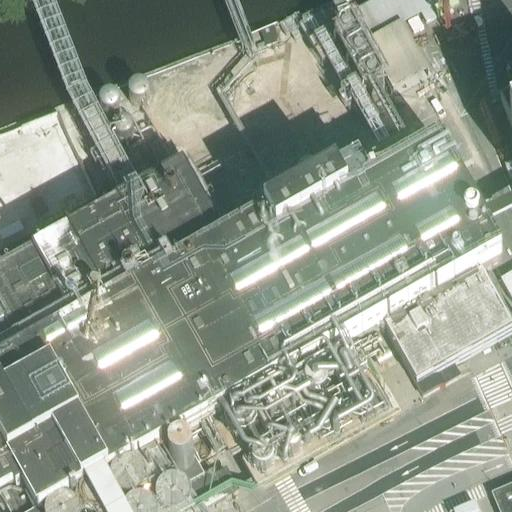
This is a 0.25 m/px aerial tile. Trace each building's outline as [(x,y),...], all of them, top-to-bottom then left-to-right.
[(393,97),(429,77),(402,29),(366,49),(393,97)] [(194,135),(196,81),(144,79),(142,135),(164,136),(164,134),(194,135)] [(386,142),(399,135),(383,109),(371,115),(386,142)] [(335,184),(338,185),(360,173),(364,180),(366,178),(369,176),(371,173),(373,171),(374,168),(375,165),(376,162),(377,159),(378,156),(378,153),(378,149),(377,146),(376,143),(375,140),(374,137),(372,134),(371,132),(369,129),(366,127),(364,125),(361,124),(359,122),(356,121),(353,120),(350,120),(347,119),(344,119),(342,119),(339,120),(336,121),(333,122),(330,123),(327,124),(324,126),(322,128),(320,131),(318,133),(316,136),(315,139),(313,142),(312,145),(312,148),(312,151),(312,154),(312,157),(312,160),(313,163),(314,166),(316,169),(318,172),(320,174),(322,177),(324,179),(327,180),(330,182),(332,183),(335,184)] [(371,192),(364,180),(360,173),(338,185),(289,214),(299,232),(237,267),(226,249),(184,175),(0,278),(0,338),(7,335),(23,363),(0,376),(0,506),(15,499),(18,503),(24,500),(31,511),(64,511),(270,396),(384,332),(417,390),(511,335),(511,334),(480,278),(417,166),(371,192)] [(511,277),(500,283),(511,303),(511,277)] [(511,511),(511,485),(490,495),(497,511),(511,511)]
